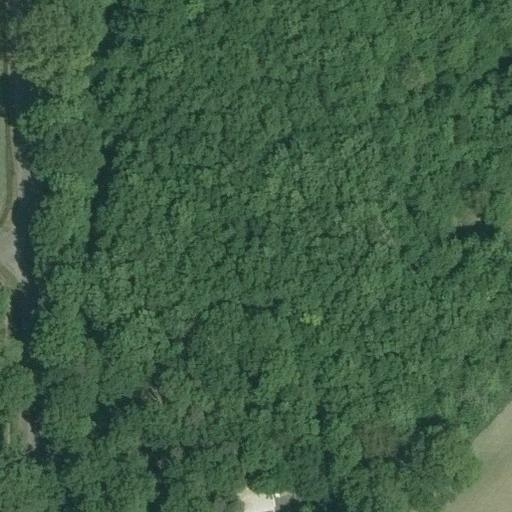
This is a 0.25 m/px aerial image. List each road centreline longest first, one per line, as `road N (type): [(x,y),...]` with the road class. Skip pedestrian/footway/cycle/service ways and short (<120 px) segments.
road 1 (unclassified): [(39,511),(30,252)]
road 2 (unclassified): [(30,252),(23,0)]
